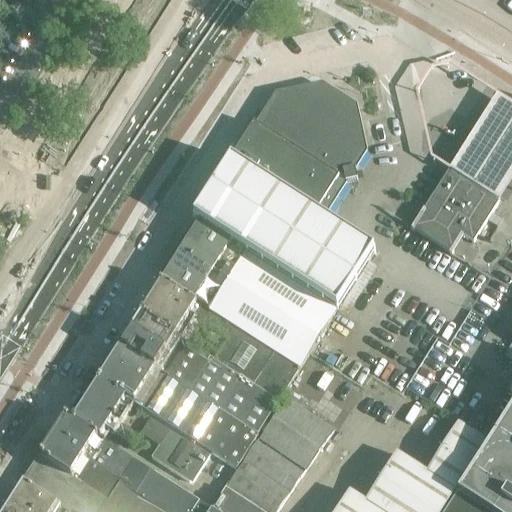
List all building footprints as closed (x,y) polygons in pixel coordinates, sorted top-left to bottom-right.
[(326,217),(347,185),(358,182),(356,171),(367,154),(357,108),(322,86),(277,96),(234,163),(232,162),(194,221),(200,225),(339,313),(376,254),(324,221),(326,217)] [(488,110),(450,171),(501,201),(511,183),(511,99),(499,91),(488,110)] [(474,247),(496,213),(501,201),(450,171),(417,223),(412,231),(452,257),(458,249),(463,240),(474,247)] [(339,313),(200,225),(164,283),(198,305),(276,354),(301,370),(302,371),(339,313)] [(193,313),(198,305),(164,283),(150,305),(146,305),(143,310),(144,313),(142,316),(177,338),(182,341),(196,319),(191,316),(193,313)] [(301,370),(276,354),(198,305),(193,313),(223,333),(207,358),(255,389),(280,405),(301,370)] [(155,372),(177,338),(142,316),(121,350),(155,372)] [(280,405),(255,389),(207,358),(191,348),(170,381),(189,393),(219,412),(259,438),(280,405)] [(189,393),(170,381),(155,372),(121,350),(100,383),(143,410),(154,418),(168,426),(189,393)] [(211,511),(102,442),(104,439),(108,434),(119,441),(125,430),(129,432),(143,410),(100,383),(98,387),(94,387),(90,392),(92,396),(76,421),(74,425),(67,420),(55,440),(123,483),(167,511),(211,511)] [(259,438),(219,412),(189,393),(168,426),(173,429),(213,455),(239,471),(259,438)] [(306,473),(334,433),(288,402),(261,443),(306,473)] [(511,511),(511,408),(487,445),(472,470),(462,485),(501,511),(511,511)] [(173,429),(168,426),(154,418),(143,436),(161,448),(154,459),(195,484),(213,455),(173,429)] [(472,470),(487,445),(459,427),(458,428),(459,428),(444,452),(472,470)] [(167,511),(123,483),(55,440),(41,461),(75,482),(110,504),(122,511),(167,511)] [(263,511),(278,511),(304,476),(259,445),(229,488),(263,511)] [(462,485),(472,470),(444,452),(429,476),(456,494),(462,485)] [(444,511),(456,494),(429,476),(397,457),(398,458),(383,482),(430,511),(444,511)] [(122,511),(110,504),(75,482),(41,461),(24,487),(63,511),(122,511)] [(430,511),(383,482),(367,506),(376,511),(430,511)] [(63,511),(24,487),(8,511),(63,511)] [(256,511),(225,492),(212,511),(256,511)] [(376,511),(367,506),(350,495),(349,496),(350,496),(340,511),(376,511)] [(482,511),(458,497),(448,511),(482,511)]
